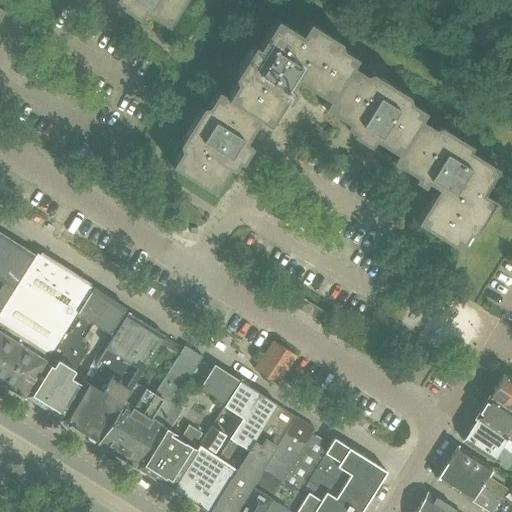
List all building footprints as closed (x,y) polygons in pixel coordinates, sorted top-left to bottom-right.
[(0,0),(0,15),(5,8),(0,5),(0,0),(115,0),(141,16),(144,11),(169,27),(185,0),(0,0)] [(478,224),(495,198),(479,188),(485,178),(489,181),(499,165),(470,147),(473,143),(446,126),(442,134),(433,128),(435,124),(422,116),(427,107),(402,92),(404,88),(379,72),(374,80),(365,74),(367,70),(353,61),(358,52),(343,43),(340,48),(331,42),(336,34),(309,18),(299,34),(290,29),(293,25),(276,15),(258,44),(253,41),(237,67),(245,73),(239,82),(235,79),(226,94),(218,89),(204,113),(199,111),(183,137),(191,143),(186,152),(181,149),(171,164),(213,190),(228,166),(232,168),(249,141),(244,139),(259,115),(267,120),(282,96),(286,99),(293,89),(288,86),(295,75),(327,95),(322,103),(347,119),(344,123),(370,139),(372,136),(396,150),(391,158),(416,174),(413,178),(424,185),(427,180),(436,186),(415,220),(458,246),(468,231),(464,228),(470,219),(478,224)] [(0,251),(9,238),(4,234),(0,232),(0,251)] [(0,307),(34,254),(9,238),(0,251),(0,283),(1,284),(0,285),(0,307)] [(0,377),(14,386),(23,393),(45,360),(77,307),(91,286),(69,272),(36,251),(34,254),(0,307),(0,377)] [(81,339),(91,323),(107,334),(123,310),(125,307),(108,296),(91,286),(77,307),(45,360),(23,393),(59,416),(80,382),(70,376),(90,344),(81,339)] [(293,305),(310,316),(324,324),(330,314),(300,295),(293,305)] [(86,433),(95,439),(111,414),(112,415),(123,398),(135,379),(154,349),(164,335),(126,312),(89,370),(88,369),(83,378),(80,382),(59,416),(86,433)] [(178,344),(164,335),(154,349),(168,358),(178,344)] [(277,383),(279,379),(296,353),(272,339),(253,368),(277,383)] [(172,361),(153,391),(115,451),(134,463),(174,401),(199,359),(202,355),(198,353),(183,344),(182,346),(172,361)] [(225,401),(239,379),(213,363),(211,366),(200,385),(207,390),(225,401)] [(511,377),(505,373),(490,394),(511,409),(511,377)] [(97,440),(115,451),(153,391),(135,379),(123,398),(123,399),(97,440)] [(257,391),(240,380),(225,404),(243,415),(257,391)] [(212,464),(190,499),(209,511),(242,457),(276,403),(257,391),(243,415),(212,464)] [(511,428),(511,427),(511,409),(490,394),(476,415),(477,416),(478,417),(511,439),(511,428)] [(174,401),(134,463),(145,470),(150,473),(152,470),(164,450),(175,433),(176,431),(170,427),(183,407),(174,401)] [(242,457),(209,511),(211,511),(233,511),(240,500),(241,501),(279,441),(278,441),(294,415),(276,403),(242,457)] [(240,500),(233,511),(261,511),(263,509),(311,433),(314,427),(294,415),(278,441),(279,441),(241,501),(240,500)] [(477,416),(462,439),(492,458),(501,445),(511,452),(511,439),(478,417),(477,416)] [(171,487),(195,449),(192,447),(201,432),(195,427),(188,424),(169,453),(164,450),(150,473),(171,487)] [(195,449),(171,487),(190,499),(212,464),(206,460),(224,432),(211,424),(195,449)] [(285,511),(293,500),(329,444),(311,433),(263,509),(261,511),(285,511)] [(329,444),(293,500),(312,511),(311,511),(358,511),(385,469),(382,467),(372,461),(368,459),(333,437),(329,444)] [(458,445),(448,461),(502,496),(507,488),(486,474),(491,467),(458,445)] [(491,511),(496,504),(502,496),(448,461),(437,478),(470,500),(481,507),(488,511),(491,511)] [(459,511),(428,492),(418,507),(426,511),(459,511)] [(285,511),(311,511),(312,511),(293,500),(285,511)]
